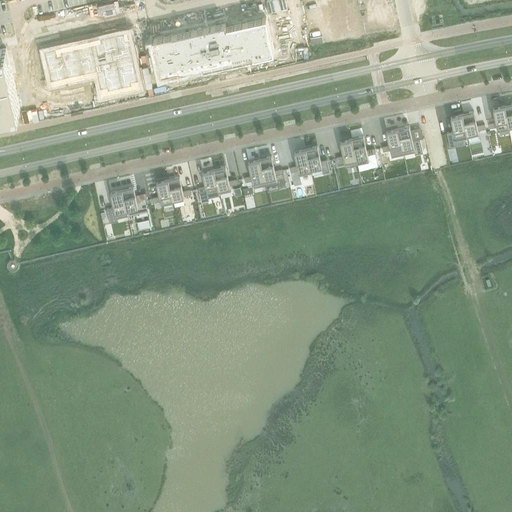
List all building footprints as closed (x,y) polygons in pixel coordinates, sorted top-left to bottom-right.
[(375,0),(323,0),(287,8),(295,45),(373,28),(369,12),(377,10),(375,0)] [(216,24),(154,38),(163,77),(203,68),(253,56),(253,57),(274,52),(266,17),(226,26),(226,22),(224,22),(225,26),(216,28),(216,24)] [(124,32),(44,50),(52,84),(98,74),(102,94),(140,86),(129,38),(126,39),(124,32)] [(0,114),(20,110),(6,48),(0,49),(0,114)] [(496,122),(488,123),(489,128),(497,127),(497,130),(509,128),(505,105),(493,107),(496,122)] [(474,111),(462,113),(467,136),(468,136),(479,133),(478,130),(486,129),(485,124),(477,125),(474,111)] [(454,131),(447,133),(450,147),(458,145),(457,141),(468,138),(468,136),(467,136),(462,113),(451,116),(454,131)] [(409,125),(398,128),(403,153),(414,150),(415,155),(423,153),(420,139),(413,140),(409,125)] [(390,145),(382,147),(383,152),(391,150),(392,155),(403,153),(398,128),(386,130),(390,145)] [(364,136),(352,138),(357,163),(369,160),(368,155),(375,153),(374,148),(367,150),(364,136)] [(344,155),(336,157),(337,162),(345,160),(346,166),(357,163),(352,138),(340,141),(344,155)] [(318,146),(306,148),(310,168),(311,168),(321,166),(323,173),(330,172),(327,159),(321,161),(318,146)] [(298,165),(290,167),(291,172),(299,170),(300,176),(312,173),(311,168),(310,168),(306,148),(294,151),(298,165)] [(272,156),(260,159),(266,183),(277,181),(276,176),(283,174),(282,169),(275,171),(272,156)] [(252,176),(244,177),(245,182),(253,181),(254,186),(266,183),(260,159),(248,161),(252,176)] [(226,166),(214,169),(220,194),(231,191),(230,186),(238,184),(236,179),(229,181),(226,166)] [(206,186),(198,188),(199,193),(207,191),(208,196),(220,194),(214,169),(202,172),(206,186)] [(180,177),(168,179),(173,199),(184,197),(184,196),(191,195),(190,190),(183,191),(180,177)] [(160,197),(152,198),(154,203),(161,201),(161,202),(173,199),(168,179),(156,182),(160,197)] [(134,187),(122,189),(127,210),(138,207),(138,206),(146,205),(144,200),(137,202),(134,187)] [(114,207),(107,208),(110,223),(118,221),(116,214),(127,212),(127,210),(122,189),(110,192),(114,207)]
